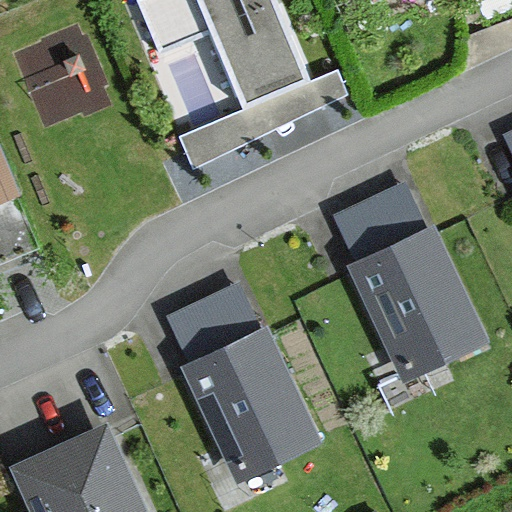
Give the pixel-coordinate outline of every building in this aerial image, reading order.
[(179,148),(192,178),(351,109),(338,81),(315,91),(274,0),(171,0),(140,14),(161,62),(210,40),(245,119),(179,148)] [(0,159),(0,216),(20,208),(0,159)] [(435,233),(348,277),(409,399),(496,356),(435,233)] [(267,335),(181,376),(238,494),(323,453),(267,335)] [(145,511),(110,432),(9,476),(24,511),(145,511)]
